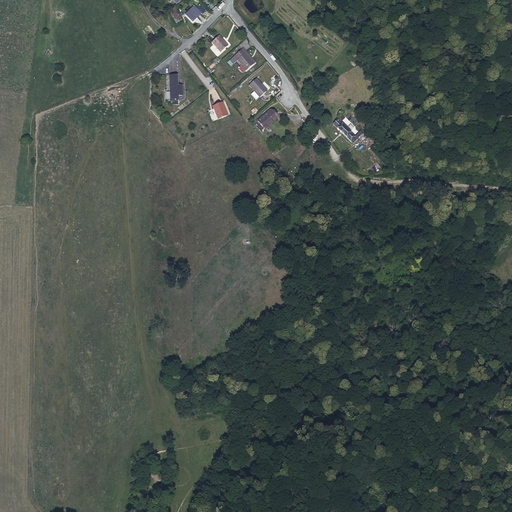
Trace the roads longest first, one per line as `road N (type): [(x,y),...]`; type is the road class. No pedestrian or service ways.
road 1 (residential): [(334,156),(280,70),(224,4)]
road 2 (track): [(511,191),(367,183),(334,156)]
road 3 (unknown): [(511,302),(367,183)]
